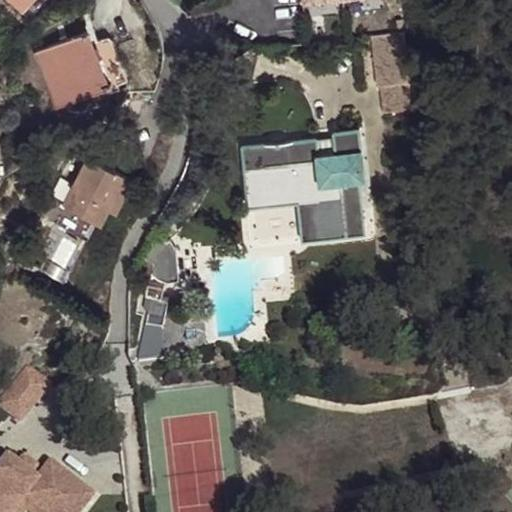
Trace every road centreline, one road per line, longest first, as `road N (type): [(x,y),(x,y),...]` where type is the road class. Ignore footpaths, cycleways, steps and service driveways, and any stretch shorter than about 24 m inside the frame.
road 1 (residential): [(163,0),(181,65),(171,148),(128,256),(116,349)]
road 2 (track): [(116,349),(137,511)]
